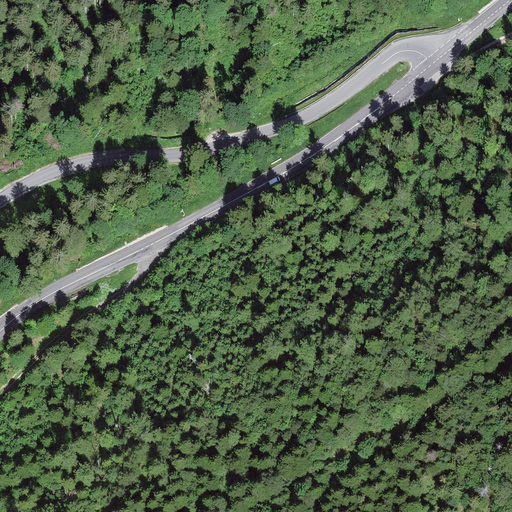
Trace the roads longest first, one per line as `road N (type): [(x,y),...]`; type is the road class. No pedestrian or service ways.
road 1 (secondary): [(0,331),(57,290),(343,133),(430,65)]
road 2 (tertiary): [(430,65),(402,50),(291,125),(182,156),(87,163),(0,201)]
